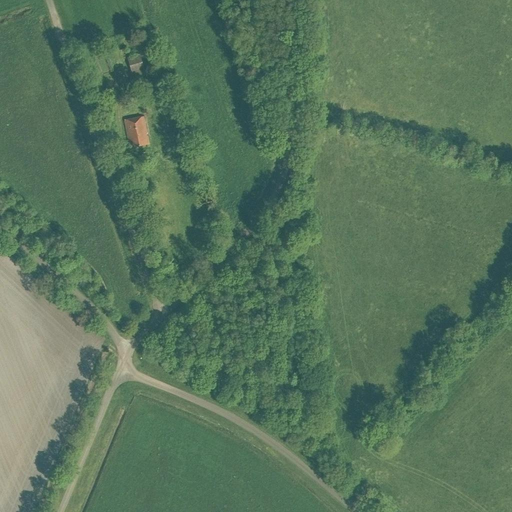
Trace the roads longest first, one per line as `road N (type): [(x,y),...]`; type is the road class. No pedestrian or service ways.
road 1 (unclassified): [(127,350),(275,196),(291,131),(293,0)]
road 2 (unclassified): [(356,511),(249,427),(120,369)]
road 3 (unclassified): [(127,350),(0,224)]
road 4 (unclassified): [(59,511),(120,369)]
